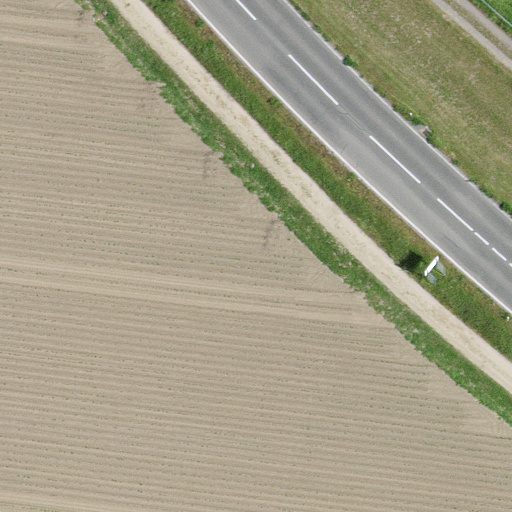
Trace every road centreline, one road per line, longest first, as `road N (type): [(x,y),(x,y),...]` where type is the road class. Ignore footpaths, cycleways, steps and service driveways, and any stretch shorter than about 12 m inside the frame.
road 1 (track): [(511,376),(434,313),(127,0)]
road 2 (primary): [(511,266),(238,0)]
